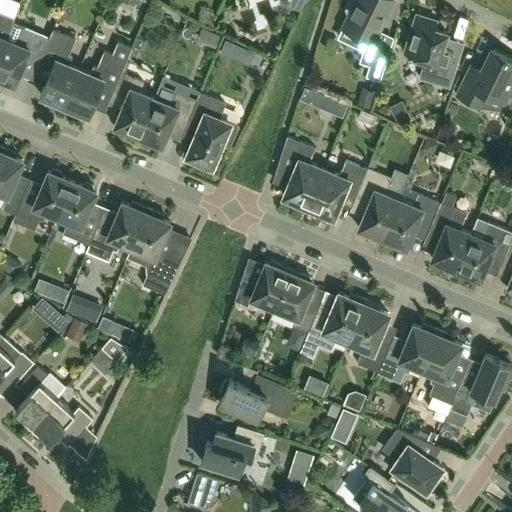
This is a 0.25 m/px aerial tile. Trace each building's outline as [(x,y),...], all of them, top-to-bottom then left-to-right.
[(392,0),(355,0),(356,0),(354,0),(350,0),(349,0),(345,8),(347,12),(349,13),(342,27),(362,37),(358,46),(364,49),(360,60),(369,63),(365,75),(379,80),(388,54),(374,50),(376,44),(372,42),(392,0)] [(0,50),(5,39),(4,38),(12,18),(0,12),(0,50)] [(436,20),(417,14),(404,53),(425,60),(420,77),(449,87),(463,43),(445,37),(447,32),(434,28),(436,20)] [(38,63),(39,60),(49,36),(23,25),(15,43),(5,39),(0,50),(0,81),(5,83),(7,80),(15,83),(26,57),(38,63)] [(53,27),(49,36),(39,60),(52,65),(40,94),(64,104),(79,68),(68,63),(72,55),(68,53),(75,37),(53,27)] [(113,91),(121,71),(132,46),(118,40),(112,53),(104,49),(97,65),(93,64),(90,72),(79,68),(64,104),(88,114),(100,85),(113,91)] [(506,55),(494,49),(489,47),(479,67),(471,63),(456,94),(481,107),(487,94),(503,102),(511,84),(511,76),(511,75),(511,58),(506,55)] [(138,135),(154,96),(139,90),(143,80),(121,71),(113,91),(108,103),(121,108),(114,125),(116,126),(116,130),(125,134),(129,131),(138,135)] [(179,140),(188,118),(197,98),(175,89),(171,99),(165,101),(154,96),(138,135),(147,139),(148,143),(156,147),(160,144),(162,145),(166,134),(179,140)] [(199,91),(197,98),(188,118),(199,123),(186,155),(188,155),(187,160),(199,165),(202,161),(212,166),(223,138),(231,142),(238,124),(219,116),(225,102),(199,91)] [(307,210),(324,168),(312,163),(310,159),(315,147),(287,135),(277,168),(288,172),(286,175),(288,179),(289,180),(283,196),(294,200),(292,204),(307,210)] [(16,152),(0,145),(0,190),(8,194),(2,207),(15,212),(23,193),(26,187),(13,181),(23,159),(15,156),(16,152)] [(354,199),(357,193),(367,169),(345,160),(340,171),(336,173),(324,168),(307,210),(321,216),(323,212),(333,216),(343,194),(354,199)] [(380,241),(398,198),(387,194),(385,189),(390,176),(368,167),(367,169),(357,193),(370,199),(358,227),(366,230),(365,232),(371,236),(378,240),(380,241)] [(60,210),(72,180),(62,176),(62,171),(54,168),(50,171),(48,170),(36,199),(23,193),(15,212),(13,219),(35,228),(40,217),(43,219),(49,205),(60,210)] [(82,184),(72,180),(60,210),(70,214),(63,232),(89,243),(97,224),(100,218),(87,212),(96,190),(94,189),(94,185),(86,181),(82,184)] [(425,238),(430,227),(440,202),(418,193),(413,205),(398,198),(380,241),(383,242),(390,244),(397,246),(398,244),(406,247),(412,233),(425,238)] [(133,241),(148,207),(132,200),(130,204),(122,201),(110,230),(97,224),(89,243),(86,250),(109,259),(113,248),(117,250),(123,236),(133,241)] [(454,271),(470,233),(460,228),(466,212),(440,201),(440,202),(430,227),(442,232),(432,258),(440,261),(438,265),(454,271)] [(164,214),(148,207),(133,241),(147,246),(145,250),(148,257),(153,259),(142,283),(165,293),(184,253),(168,246),(166,251),(159,248),(170,221),(162,218),(164,214)] [(504,257),(511,236),(511,230),(488,221),(481,237),(470,233),(454,271),(470,278),(472,274),(480,278),(491,252),(504,257)] [(275,306),(291,269),(271,260),(270,263),(266,261),(257,283),(242,276),(235,299),(248,304),(251,296),(275,306)] [(311,277),(291,269),(275,306),(298,316),(295,324),(309,330),(317,310),(318,308),(305,302),(314,281),(310,279),(311,277)] [(348,340),(365,298),(351,292),(349,296),(339,291),(329,315),(317,310),(309,330),(300,350),(313,355),(319,342),(331,347),(336,335),(348,340)] [(380,304),(365,298),(348,340),(360,345),(362,349),(357,361),(378,370),(390,343),(378,338),(389,312),(378,308),(380,304)] [(78,309),(67,324),(82,335),(93,319),(78,309)] [(423,368),(439,329),(423,322),(422,326),(413,323),(403,347),(390,342),(390,343),(378,370),(377,372),(400,381),(404,371),(408,372),(412,364),(423,368)] [(455,336),(439,329),(423,368),(433,373),(430,381),(433,383),(429,394),(451,403),(463,374),(451,369),(462,343),(454,339),(455,336)] [(34,361),(22,350),(4,335),(0,339),(0,375),(3,371),(15,382),(34,361)] [(101,347),(116,360),(128,347),(111,336),(101,347)] [(463,374),(451,403),(449,407),(467,415),(471,403),(489,411),(500,385),(503,386),(511,365),(511,363),(485,353),(475,378),(463,374)] [(21,419),(29,427),(57,396),(56,396),(66,385),(50,371),(47,373),(37,364),(19,385),(28,393),(15,407),(24,415),(21,419)] [(229,379),(225,377),(219,391),(223,393),(219,402),(257,418),(264,402),(286,412),(296,390),(256,373),(251,386),(229,377),(229,379)] [(74,411),(57,396),(29,427),(38,435),(41,431),(50,439),(55,434),(68,445),(93,417),(79,405),(74,411)] [(212,442),(207,440),(201,460),(223,467),(222,471),(225,472),(229,473),(232,473),(236,473),(239,472),(243,471),(245,469),(249,467),(252,463),(254,460),(256,456),(264,432),(237,423),(233,437),(216,431),(212,442)] [(397,458),(390,469),(403,478),(405,475),(426,489),(433,480),(437,482),(444,471),(441,468),(442,466),(420,450),(418,450),(422,439),(397,428),(385,445),(385,449),(397,458)] [(374,511),(410,511),(412,509),(388,492),(395,482),(370,465),(363,476),(366,478),(353,497),(374,511)] [(219,478),(197,471),(187,502),(203,507),(214,496),(219,478)]
